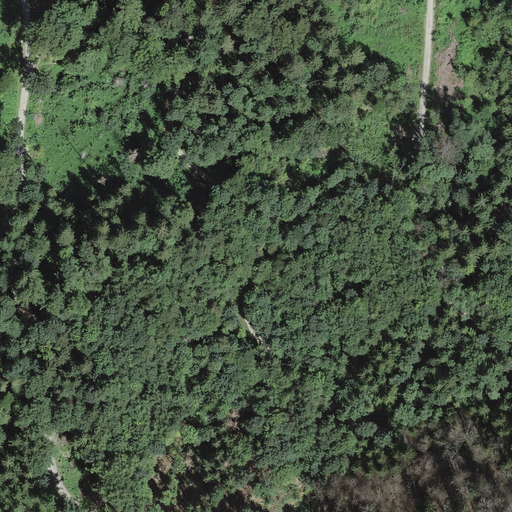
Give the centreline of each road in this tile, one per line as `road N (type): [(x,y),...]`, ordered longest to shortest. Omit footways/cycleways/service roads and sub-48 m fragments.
road 1 (track): [(192,0),(170,136),(242,211),(251,239),(249,328),(306,388),(511,496)]
road 2 (track): [(511,356),(462,313),(428,265),(414,209),(430,0)]
road 3 (track): [(26,0),(18,188),(0,240)]
road 4 (track): [(0,291),(44,394),(54,480),(80,511)]
